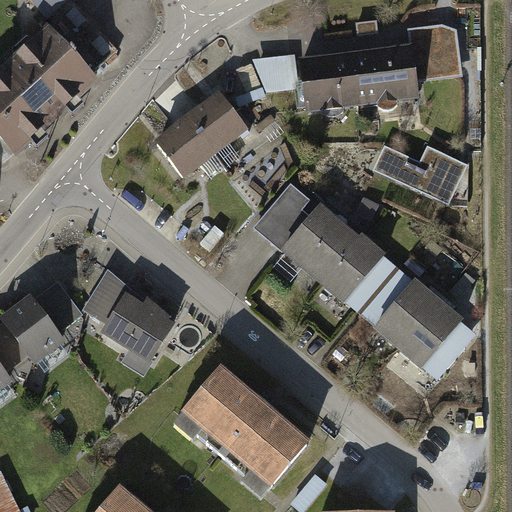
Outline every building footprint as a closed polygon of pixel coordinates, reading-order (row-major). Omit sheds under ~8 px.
[(29,0),(47,20),(69,0),(29,0)] [(51,23),(0,68),(0,137),(18,157),(103,81),(51,23)] [(412,41),(417,81),(463,76),(457,28),(411,34),(412,41)] [(412,41),(298,55),(302,88),(305,113),(419,99),(417,81),(412,41)] [(302,88),(298,55),(253,61),(268,92),(302,88)] [(235,95),(239,106),(265,96),(261,85),(235,95)] [(173,134),(155,147),(185,185),(249,136),(220,98),(173,134)] [(374,171),(448,203),(466,204),(467,162),(427,145),(421,160),(385,145),(374,171)] [(252,233),(277,254),(315,209),(289,188),(252,233)] [(364,196),(356,213),(371,220),(379,204),(364,196)] [(475,336),(315,209),(277,254),(352,313),(360,320),(438,382),(475,336)] [(224,232),(215,224),(200,241),(210,250),(224,232)] [(418,246),(429,254),(438,243),(427,234),(418,246)] [(410,252),(403,261),(417,273),(425,264),(410,252)] [(462,275),(470,264),(462,259),(454,270),(462,275)] [(451,292),(460,300),(477,279),(467,271),(451,292)] [(113,327),(108,335),(156,365),(180,324),(108,281),(89,312),(113,327)] [(54,285),(0,324),(0,396),(70,344),(62,334),(80,321),(54,285)] [(229,374),(190,421),(275,491),(314,445),(229,374)] [(0,511),(30,511),(27,506),(19,509),(1,469),(0,469),(0,511)] [(298,505),(308,510),(326,478),(317,473),(298,505)] [(146,511),(130,497),(116,511),(146,511)]
